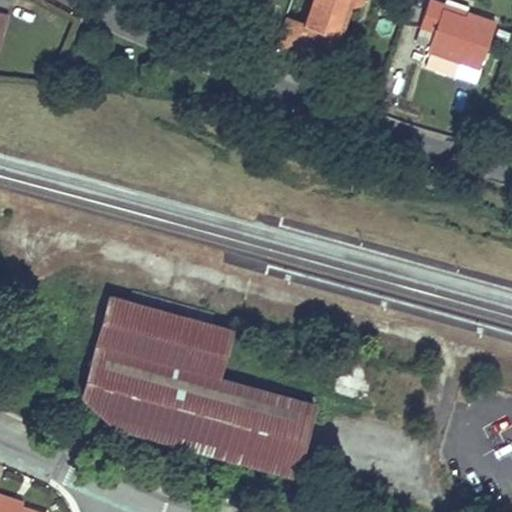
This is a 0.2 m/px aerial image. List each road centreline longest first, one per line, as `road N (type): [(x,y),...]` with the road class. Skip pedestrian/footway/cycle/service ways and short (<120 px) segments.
road 1 (residential): [(87,0),(367,126),(511,169)]
road 2 (residential): [(116,493),(0,442)]
